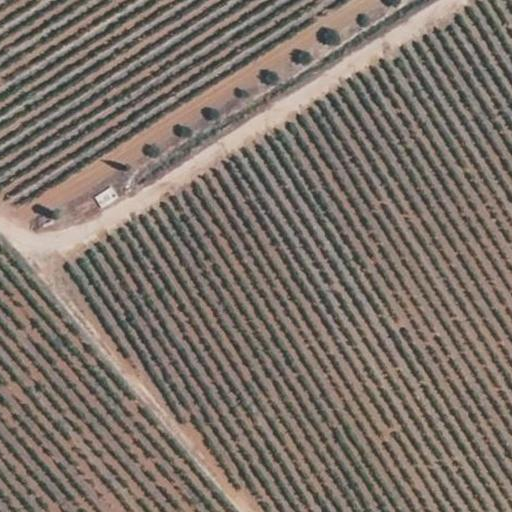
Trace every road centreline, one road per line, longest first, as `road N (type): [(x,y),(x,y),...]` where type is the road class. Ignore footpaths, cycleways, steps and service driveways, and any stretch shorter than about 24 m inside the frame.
road 1 (track): [(39,245),(78,242),(460,0)]
road 2 (track): [(39,245),(46,272),(247,511)]
